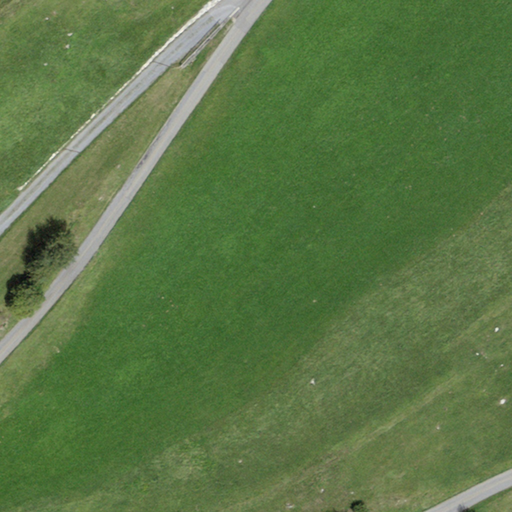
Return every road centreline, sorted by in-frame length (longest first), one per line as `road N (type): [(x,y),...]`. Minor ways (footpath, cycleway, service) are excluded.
road 1 (unclassified): [(263,0),(84,256),(0,354)]
road 2 (track): [(245,0),(0,222)]
